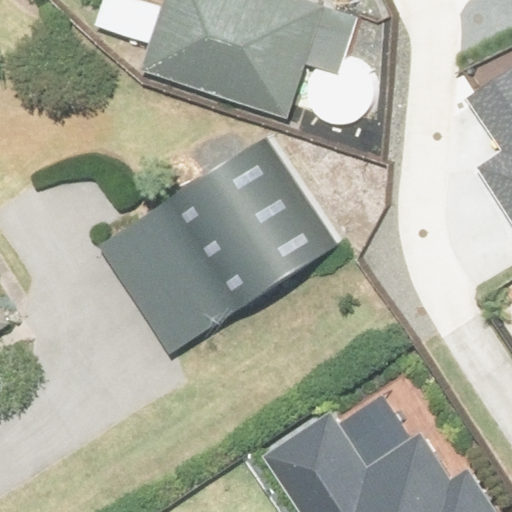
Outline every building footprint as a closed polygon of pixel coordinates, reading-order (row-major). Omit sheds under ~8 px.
[(337,8),(313,0),(181,0),(179,6),(162,0),(119,0),(111,25),(170,45),(161,70),(300,118),(337,8)] [(374,78),(332,74),(327,119),(369,123),(374,78)] [(511,146),(489,162),(511,196),(511,81),(484,100),(511,142),(511,146)] [(336,254),(268,147),(116,244),(184,351),(336,254)] [(0,336),(23,323),(0,285),(0,336)] [(466,485),(384,379),(336,416),(275,462),(313,511),(507,511),(479,475),(466,485)]
